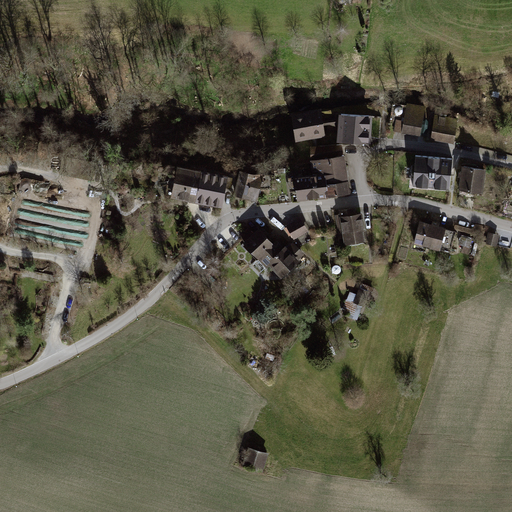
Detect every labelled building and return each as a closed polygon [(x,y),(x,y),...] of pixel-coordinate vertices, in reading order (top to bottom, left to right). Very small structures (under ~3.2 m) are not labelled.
[(426,107),(407,103),(404,120),(395,119),(394,131),(421,136),(426,107)] [(290,111),(295,139),(326,135),(326,132),(337,132),(337,141),(370,142),(369,113),(338,112),(338,116),(322,119),(321,106),(290,111)] [(458,113),(436,108),(431,139),(454,143),(458,113)] [(343,143),(310,145),(311,153),(309,153),(313,173),(293,176),(296,200),(350,193),(343,143)] [(453,158),(415,154),(412,187),(450,190),(453,158)] [(486,168),(462,165),(458,189),(482,192),(486,168)] [(179,167),(170,197),(221,207),(227,175),(179,167)] [(263,174),(239,170),(232,196),(257,202),(263,174)] [(340,214),(335,215),(339,238),(342,237),(344,244),(365,241),(363,229),(365,229),(361,211),(355,212),(354,207),(339,209),(340,214)] [(300,216),(285,224),(294,240),(308,231),(300,216)] [(456,231),(419,220),(414,241),(450,251),(456,231)] [(258,227),(241,243),(266,268),(269,265),(280,278),(304,254),(293,242),(288,247),(285,245),(280,250),(258,227)] [(499,234),(488,231),(485,243),(496,246),(499,234)] [(370,292),(360,287),(352,303),(363,308),(370,292)] [(268,457),(247,450),(240,469),(260,476),(268,457)]
